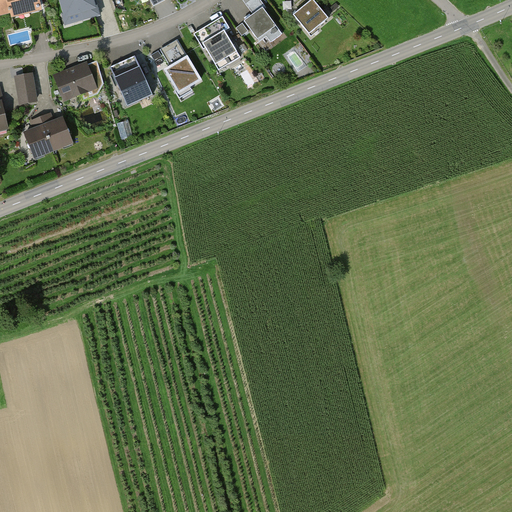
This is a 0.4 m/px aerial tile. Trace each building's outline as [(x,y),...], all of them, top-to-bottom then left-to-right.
[(0,0),(0,13),(9,11),(11,17),(39,9),(36,0),(0,0)] [(97,17),(92,0),(61,0),(69,25),(97,17)] [(281,36),(256,0),(242,0),(252,14),(243,20),(256,40),(264,34),(271,43),(281,36)] [(325,18),(309,0),(308,0),(291,16),(307,34),(325,18)] [(222,18),(193,35),(200,46),(204,44),(220,70),(239,59),(224,33),(229,30),(222,18)] [(201,82),(177,41),(160,51),(170,67),(163,71),(178,96),(201,82)] [(156,98),(136,55),(108,68),(127,111),(156,98)] [(94,90),(84,65),(55,77),(65,102),(94,90)] [(35,101),(31,75),(13,78),(18,104),(35,101)] [(35,131),(25,135),(35,159),(71,144),(61,120),(54,123),(50,115),(31,122),(35,131)] [(122,137),(133,136),(130,120),(120,122),(122,137)]
